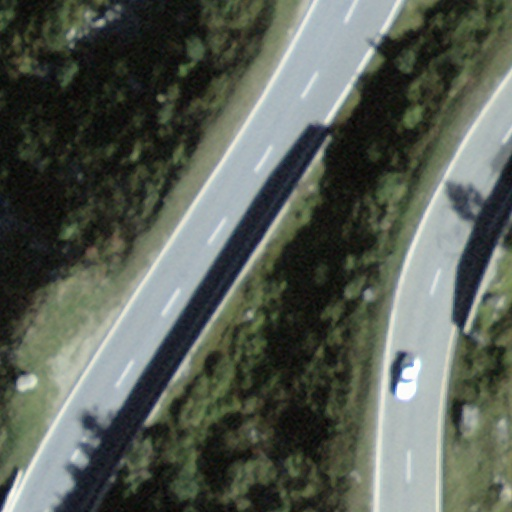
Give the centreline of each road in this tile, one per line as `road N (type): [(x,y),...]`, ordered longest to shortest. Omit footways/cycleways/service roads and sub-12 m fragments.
road 1 (secondary): [(353,0),(44,511)]
road 2 (secondary): [(410,511),(412,387),(432,283),(511,129)]
